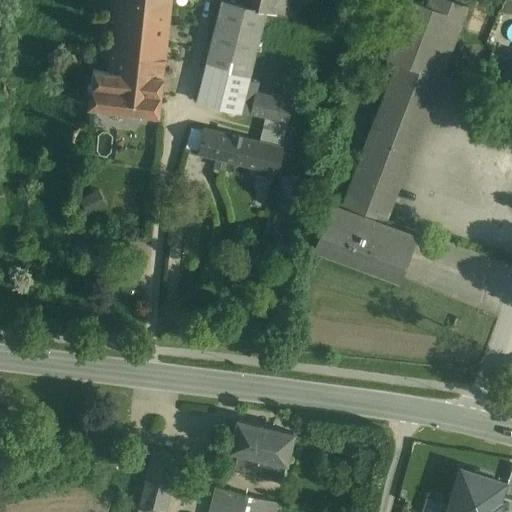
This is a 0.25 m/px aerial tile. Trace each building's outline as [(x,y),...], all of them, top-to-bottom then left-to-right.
[(170,0),(116,0),(108,71),(161,76),(170,0)] [(241,2),(231,0),(220,0),(196,99),(249,112),(256,86),(274,11),(241,2)] [(241,0),(241,2),(274,11),(275,11),(277,0),(241,0)] [(288,0),(277,0),(275,11),(286,13),(288,0)] [(428,0),(426,5),(413,0),(407,0),(409,1),(388,56),(386,55),(386,57),(397,61),(440,77),(467,5),(453,0),(428,0)] [(511,0),(502,0),(500,7),(511,11),(511,0)] [(397,61),(342,206),(332,203),(332,201),(330,201),(313,247),(315,248),(316,246),(397,277),(397,279),(399,279),(416,233),(414,232),(413,234),(384,223),(440,77),(397,61)] [(108,71),(93,70),(91,85),(88,85),(87,90),(91,91),(89,105),(157,113),(161,76),(108,71)] [(292,99),(256,86),(249,112),(266,116),(286,121),(292,99)] [(286,121),(266,116),(263,127),(283,132),(286,121)] [(198,151),(204,127),(191,124),(185,148),(198,151)] [(259,141),(204,127),(198,151),(216,156),(213,165),(223,168),(225,158),(274,170),(280,146),(259,141)] [(283,132),(263,127),(259,141),(280,146),(283,132)] [(306,178),(283,173),(275,205),(298,210),(306,178)] [(82,196),(88,211),(106,203),(99,188),(82,196)] [(292,433),(236,419),(229,448),(236,450),(232,469),(281,481),(292,433)] [(163,511),(177,454),(153,448),(139,507),(159,511),(163,511)] [(511,458),(502,456),(498,470),(511,474),(511,469),(511,458)] [(74,485),(92,478),(87,468),(70,475),(74,485)] [(503,482),(461,469),(449,504),(441,502),(438,511),(495,511),(499,502),(496,501),(503,482)] [(273,511),(276,501),(214,486),(207,511),(273,511)]
